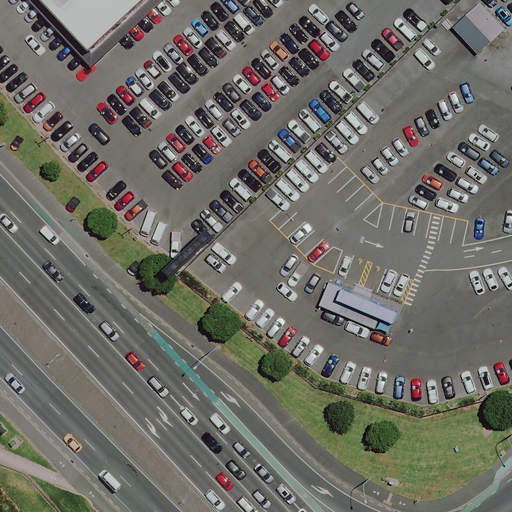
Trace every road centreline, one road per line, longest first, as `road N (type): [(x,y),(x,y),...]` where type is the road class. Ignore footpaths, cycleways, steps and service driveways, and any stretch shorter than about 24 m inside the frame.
road 1 (secondary): [(41,244),(188,357),(297,468),(356,511)]
road 2 (secondary): [(41,244),(287,511)]
road 3 (secondary): [(156,511),(0,347)]
